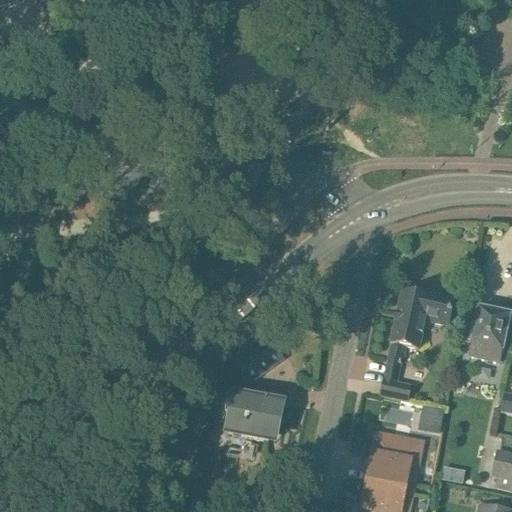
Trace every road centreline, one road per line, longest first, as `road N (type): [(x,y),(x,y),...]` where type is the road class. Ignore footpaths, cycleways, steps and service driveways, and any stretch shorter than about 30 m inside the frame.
road 1 (secondary): [(0,492),(352,222)]
road 2 (secondary): [(352,222),(322,178),(0,185)]
road 3 (unclassified): [(310,511),(363,249)]
road 4 (secondary): [(511,193),(442,191),(352,222)]
